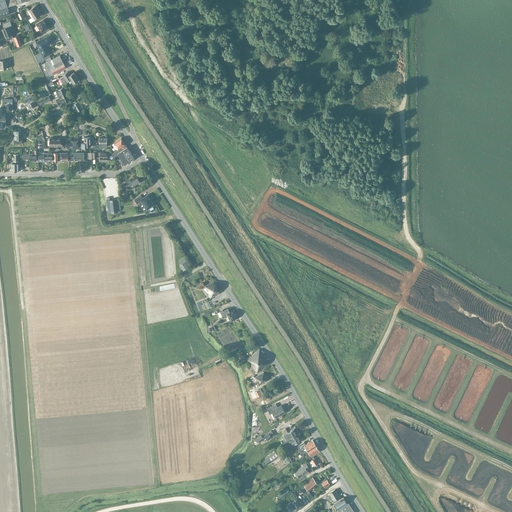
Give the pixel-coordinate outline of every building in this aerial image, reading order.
[(0,0),(0,17),(10,14),(8,6),(28,0),(0,0)] [(41,14),(36,6),(29,10),(34,16),(32,18),(34,21),(36,19),(35,18),(41,14)] [(41,32),(48,28),(44,20),(36,24),(41,32)] [(10,27),(12,26),(10,21),(3,24),(5,28),(2,29),(5,38),(6,37),(7,39),(9,40),(12,39),(13,37),(12,35),(13,35),(10,27)] [(22,45),(19,37),(19,35),(13,37),(17,46),(22,45)] [(50,35),(36,42),(45,60),(46,59),(50,57),(49,54),(51,53),(47,46),(54,43),(50,35)] [(50,57),(46,59),(53,74),(66,68),(60,55),(52,60),(50,57)] [(74,73),(70,75),(68,72),(63,75),(67,82),(71,80),(73,83),(78,80),(74,73)] [(50,87),(49,87),(47,82),(44,84),(46,88),(48,93),(49,92),(49,94),(52,93),(50,87)] [(57,94),(54,95),(56,99),(63,95),(63,94),(66,92),(63,87),(58,90),(58,88),(55,90),(57,94)] [(48,94),(47,94),(45,92),(40,94),(41,96),(36,98),(38,101),(40,105),(51,100),(48,94)] [(63,95),(56,99),(57,103),(60,101),(62,104),(69,100),(66,92),(63,94),(63,95)] [(27,98),(23,100),(26,105),(28,110),(36,106),(34,101),(32,96),(29,97),(27,98)] [(79,102),(74,105),(76,109),(73,111),(74,114),(83,109),(79,102)] [(13,140),(13,144),(22,144),(21,131),(13,131),(13,140)] [(84,137),(84,143),(81,143),(81,148),(86,148),(86,147),(91,147),(91,138),(88,138),(88,137),(84,137)] [(50,138),(50,147),(62,147),(62,148),(64,148),(64,142),(60,142),(60,138),(50,138)] [(80,143),(78,143),(78,138),(71,138),(71,142),(66,142),(66,148),(80,148),(80,143)] [(107,147),(107,140),(107,138),(100,138),(100,140),(100,145),(95,145),(95,149),(103,149),(103,147),(107,147)] [(119,149),(112,154),(114,157),(118,154),(117,153),(127,147),(121,138),(114,143),(119,149)] [(127,147),(117,153),(118,154),(121,159),(123,162),(125,164),(134,158),(127,147)] [(107,155),(110,155),(109,149),(106,149),(106,152),(101,152),(101,155),(100,155),(100,161),(108,161),(107,155)] [(36,159),(38,159),(38,155),(38,150),(34,150),(34,154),(23,154),(23,158),(30,159),(30,161),(36,161),(36,159)] [(38,155),(38,159),(38,161),(52,161),(52,153),(45,153),(45,152),(39,153),(39,150),(38,150),(38,155)] [(84,158),(92,158),(92,152),(84,152),(75,152),(75,155),(74,155),(74,157),(70,157),(70,161),(74,160),(74,161),(84,160),(84,158)] [(68,160),(69,160),(69,153),(61,153),(61,161),(68,161),(68,160)] [(126,167),(128,169),(136,163),(134,161),(126,167)] [(134,185),(142,180),(138,174),(130,179),(122,184),(124,188),(133,184),(134,185)] [(104,182),(106,194),(113,193),(111,181),(104,182)] [(120,193),(123,199),(129,197),(126,190),(120,193)] [(154,205),(148,195),(143,198),(141,195),(134,199),(137,204),(141,201),(147,210),(154,205)] [(116,199),(106,200),(108,213),(118,212),(116,199)] [(183,270),(188,267),(185,262),(180,265),(183,270)] [(211,298),(220,293),(214,281),(205,286),(211,298)] [(220,317),(223,315),(225,318),(228,316),(231,321),(238,318),(234,310),(230,312),(228,309),(223,311),(223,310),(218,313),(220,317)] [(247,360),(257,373),(269,363),(267,360),(259,349),(247,360)] [(240,362),(245,358),(241,352),(235,356),(240,362)] [(264,372),(255,377),(254,376),(251,378),(250,378),(250,379),(252,381),(255,379),(259,385),(268,380),(264,372)] [(254,389),(253,389),(252,387),(248,389),(249,390),(247,391),(250,401),(252,400),(257,398),(254,389)] [(270,407),(267,409),(270,414),(272,413),(275,418),(285,413),(281,405),(278,407),(272,410),(270,407)] [(289,438),(290,439),(297,435),(294,429),(288,433),(285,428),(282,430),(284,435),(286,434),(288,439),(289,438)] [(287,445),(292,443),(293,445),(300,441),(297,435),(290,439),(285,442),(287,445)] [(304,442),(297,446),(299,449),(302,454),(303,455),(305,452),(316,445),(313,440),(305,445),(304,442)] [(307,455),(305,457),(307,460),(311,458),(310,456),(319,451),(316,445),(305,452),(307,455)] [(271,461),(278,455),(275,451),(268,457),(271,461)] [(307,470),(310,468),(305,462),(303,464),(304,465),(294,472),(299,478),(308,472),(307,470)] [(309,491),(317,484),(312,478),(306,483),(304,485),(309,491)] [(330,494),(326,496),(330,501),(331,501),(331,502),(334,500),(334,501),(335,502),(334,503),(338,509),(339,509),(348,503),(345,498),(342,500),(339,495),(335,490),(331,492),(329,493),(330,494)] [(289,503),(287,505),(292,511),(294,511),(296,511),(304,505),(297,496),(289,503)] [(338,510),(335,511),(354,511),(352,508),(348,503),(339,509),(338,509),(338,510)]
